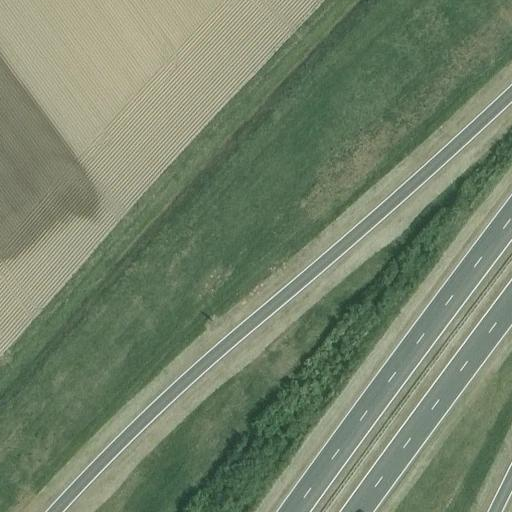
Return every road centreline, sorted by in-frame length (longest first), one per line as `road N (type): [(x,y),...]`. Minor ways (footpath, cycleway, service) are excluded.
road 1 (trunk): [(511,93),(197,369),(55,511)]
road 2 (trunk): [(511,219),(292,511)]
road 3 (trunk): [(357,511),(511,303)]
